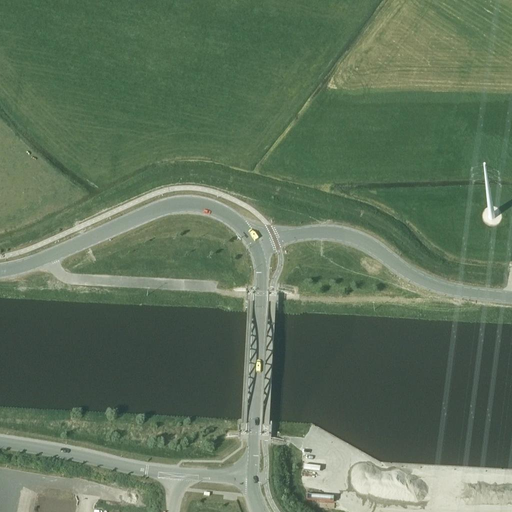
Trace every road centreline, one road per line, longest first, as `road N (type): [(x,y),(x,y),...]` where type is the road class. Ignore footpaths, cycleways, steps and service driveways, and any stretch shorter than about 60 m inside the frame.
road 1 (secondary): [(0,270),(176,203),(224,212),(257,248)]
road 2 (tertiary): [(257,248),(307,232),(343,234),(426,283),(511,298)]
road 3 (tertiary): [(252,477),(147,471),(0,442)]
road 4 (secondary): [(257,248),(252,477)]
road 5 (unclassified): [(136,499),(0,473)]
road 6 (unknown): [(393,263),(361,296),(281,293)]
